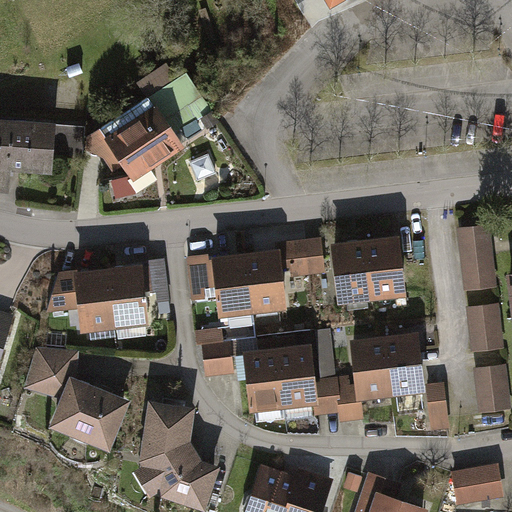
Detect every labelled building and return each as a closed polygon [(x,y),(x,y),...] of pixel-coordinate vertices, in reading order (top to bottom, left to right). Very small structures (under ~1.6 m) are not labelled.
[(356,0),(326,0),(335,13),(356,0)] [(168,66),(141,86),(149,97),(176,78),(168,66)] [(137,181),(157,168),(195,144),(172,108),(105,152),(128,187),(137,181)] [(50,125),(0,123),(0,194),(4,194),(4,174),(48,176),(50,125)] [(210,153),(192,161),(201,180),(219,172),(210,153)] [(485,228),(453,231),(459,293),(491,290),(485,228)] [(319,277),(316,241),(275,245),(279,281),(319,277)] [(366,306),(399,302),(393,242),(359,246),(366,306)] [(332,310),(366,306),(359,246),(325,250),(332,310)] [(246,318),(280,314),(273,255),(239,259),(246,318)] [(205,256),(181,259),(186,303),(210,300),(205,263),(205,256)] [(212,322),(246,318),(239,259),(205,263),(210,300),(212,322)] [(158,260),(113,266),(113,272),(136,269),(139,297),(150,296),(151,306),(163,305),(158,260)] [(109,333),(143,329),(139,297),(136,269),(113,272),(102,273),(109,333)] [(68,273),(53,275),(40,316),(72,312),(68,277),(68,273)] [(75,337),(109,333),(102,273),(68,277),(72,312),(75,337)] [(495,303),(463,306),(467,356),(499,353),(495,303)] [(0,349),(10,314),(0,311),(0,349)] [(217,344),(215,330),(190,333),(191,347),(196,347),(217,344)] [(386,402),(420,398),(419,388),(413,338),(379,342),(386,402)] [(357,405),(386,402),(379,342),(345,346),(349,378),(352,406),(357,405)] [(200,379),(229,375),(225,343),(217,344),(196,347),(200,379)] [(308,409),(312,409),(308,383),(305,349),(271,353),(278,413),(308,409)] [(73,354),(30,350),(19,391),(55,402),(42,433),(104,457),(125,405),(71,383),(73,354)] [(244,417),(278,413),(271,353),(237,357),(244,417)] [(508,416),(501,366),(469,370),(476,421),(508,416)] [(335,426),(359,423),(357,405),(352,406),(349,378),(332,380),(334,404),(333,404),(334,416),(335,426)] [(308,409),(309,419),(334,416),(333,404),(334,404),(332,380),(308,383),(312,409),(308,409)] [(444,432),(439,385),(419,388),(420,398),(424,434),(444,432)] [(190,412),(143,405),(134,468),(136,470),(127,476),(144,503),(153,498),(154,502),(184,511),(200,511),(215,472),(197,466),(186,447),(190,412)] [(493,467),(445,475),(450,508),(498,500),(493,467)] [(290,479),(254,469),(241,511),(321,511),(331,480),(294,469),(290,479)] [(358,479),(344,474),(338,491),(351,496),(358,479)] [(399,487),(363,476),(350,511),(419,511),(393,503),(399,487)]
